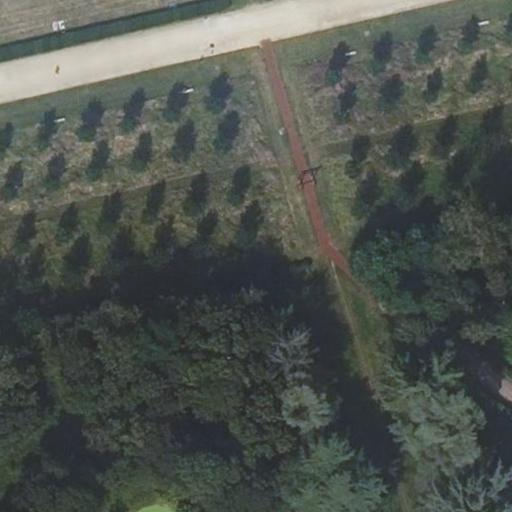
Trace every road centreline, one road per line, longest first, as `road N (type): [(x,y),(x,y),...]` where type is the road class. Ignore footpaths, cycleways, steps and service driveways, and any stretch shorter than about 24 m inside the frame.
road 1 (track): [(0,77),(333,0)]
road 2 (track): [(511,398),(341,279)]
